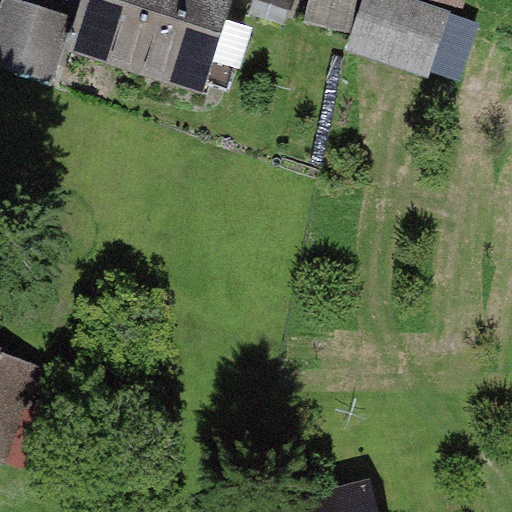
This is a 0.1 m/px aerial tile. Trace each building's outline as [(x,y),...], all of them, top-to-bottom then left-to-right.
[(232,0),(78,0),(62,51),(201,96),(232,0)] [(315,0),(313,25),(359,29),(361,0),(315,0)] [(469,75),(483,9),(440,0),(364,0),(354,50),(469,75)] [(0,401),(17,357),(0,351),(0,401)] [(273,511),(359,511),(353,489),(273,511)]
